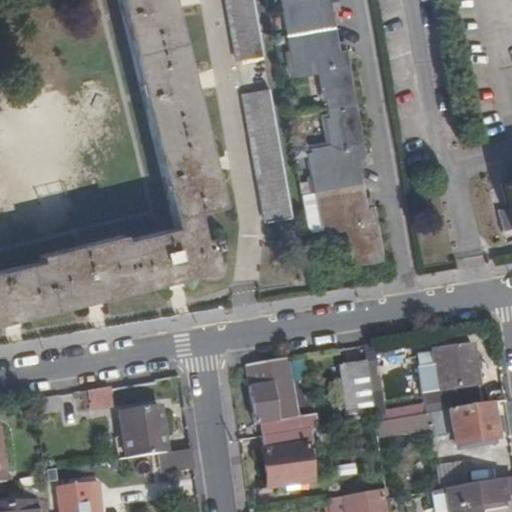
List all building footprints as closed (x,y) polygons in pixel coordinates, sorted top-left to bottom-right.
[(117,0),(173,228),(121,241),(120,236),(38,256),(39,262),(0,271),(0,323),(78,303),(215,269),(207,239),(200,240),(192,213),(220,206),(169,0),(117,0)] [(253,0),(226,0),(237,60),(263,56),(253,0)] [(336,1),(335,0),(280,0),(293,75),(320,70),(333,148),(307,153),(320,230),(347,225),(354,266),(382,261),(373,207),(367,208),(358,159),(364,157),(346,52),(339,53),(330,1),(336,1)] [(269,89),(242,94),(265,222),(292,218),(269,89)] [(511,184),(503,186),(509,212),(498,215),(502,233),(511,230),(511,184)] [(378,363),(375,343),(365,346),(367,362),(367,364),(378,363)] [(448,410),(481,405),(470,347),(430,353),(433,368),(425,369),(414,371),(418,396),(420,396),(423,414),(448,410)] [(433,368),(430,353),(423,354),(425,369),(433,368)] [(288,358),(245,365),(254,423),(297,416),(288,358)] [(367,364),(367,362),(340,367),(346,402),(372,398),(367,364)] [(372,398),(374,418),(375,421),(386,420),(378,363),(367,364),(372,398)] [(109,390),(108,387),(73,394),(74,400),(85,399),(87,411),(156,400),(153,382),(109,390)] [(58,422),(55,397),(36,400),(37,407),(42,406),(45,425),(58,422)] [(346,402),(349,422),(374,418),(372,398),(346,402)] [(490,419),(488,404),(481,405),(448,410),(452,448),(494,442),(493,435),(501,434),(499,419),(490,419)] [(156,455),(165,454),(157,408),(118,414),(122,439),(113,441),(117,461),(156,455)] [(308,428),(261,436),(264,451),(261,452),(267,487),(313,480),(307,443),(310,442),(308,428)] [(192,468),(189,450),(165,454),(156,455),(159,472),(192,468)] [(511,495),(509,479),(442,490),(445,511),(474,511),(474,506),(503,502),(502,497),(511,495)] [(59,511),(90,511),(86,486),(57,490),(59,511)] [(445,511),(442,490),(427,492),(430,511),(445,511)] [(382,511),(380,491),(344,497),(346,511),(382,511)] [(346,511),(344,497),(332,499),(333,511),(346,511)] [(34,511),(34,502),(0,506),(0,511),(34,511)]
